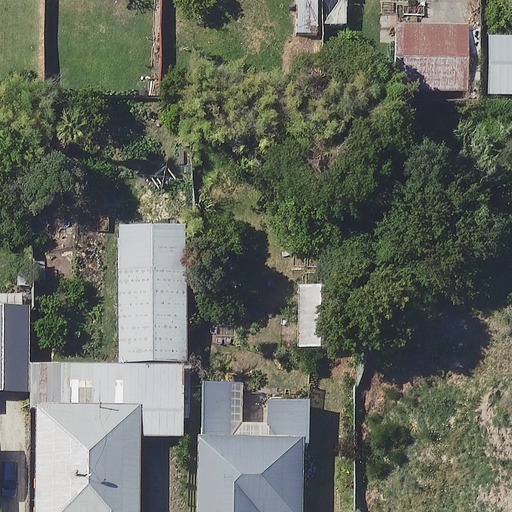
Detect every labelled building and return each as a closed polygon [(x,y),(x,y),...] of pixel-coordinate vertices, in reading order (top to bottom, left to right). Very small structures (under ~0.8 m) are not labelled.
[(468,92),(470,32),(397,30),(395,90),(468,92)] [(511,99),(511,36),(490,37),(489,99),(511,99)] [(184,364),(183,232),(116,232),(117,365),(184,364)] [(327,292),(298,291),(295,351),(324,352),(327,292)] [(0,398),(24,399),(28,305),(0,303),(0,398)] [(184,444),(186,367),(31,364),(27,511),(139,511),(141,443),(184,444)] [(200,391),(195,511),(299,511),(303,395),(200,391)]
